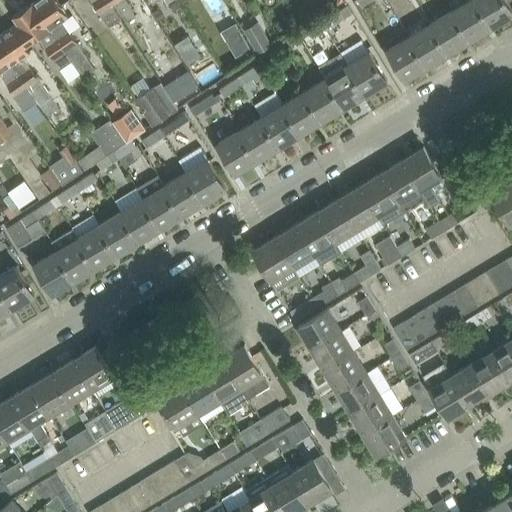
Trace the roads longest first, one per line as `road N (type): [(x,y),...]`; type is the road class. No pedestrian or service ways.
road 1 (residential): [(0,364),(511,60)]
road 2 (residential): [(377,511),(511,426)]
road 3 (unknown): [(169,437),(264,338)]
road 4 (residential): [(373,511),(304,401)]
